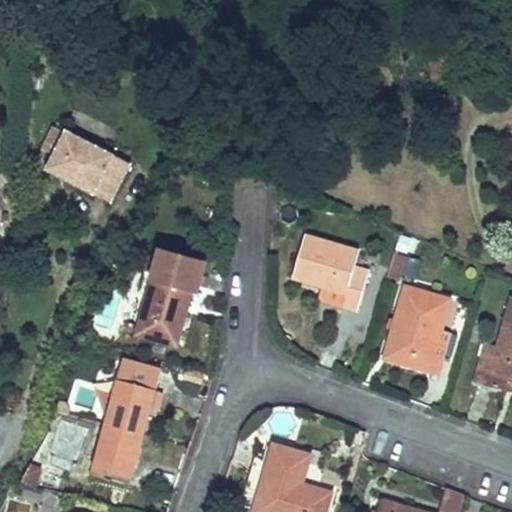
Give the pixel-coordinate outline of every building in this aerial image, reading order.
[(432,55),(434,77),(449,76),(447,53),(432,55)] [(435,112),(457,108),(455,98),(434,102),(435,112)] [(390,125),(420,124),(419,104),(389,105),(390,125)] [(66,130),(46,169),(112,203),(132,164),(66,130)] [(0,227),(2,227),(4,193),(12,193),(12,173),(0,173),(0,227)] [(347,292),(343,307),(357,311),(369,270),(355,266),(359,251),(306,236),(294,277),(323,285),(347,292)] [(158,258),(159,258),(198,269),(192,292),(197,293),(206,261),(161,249),(158,258)] [(142,271),(155,274),(159,259),(147,256),(142,271)] [(394,256),(391,268),(402,271),(406,260),(394,256)] [(182,326),(185,317),(192,292),(198,269),(159,258),(159,259),(155,274),(138,335),(177,346),(182,326)] [(402,271),(391,268),(388,277),(400,280),(402,271)] [(319,300),(343,307),(347,292),(323,285),(319,300)] [(394,327),(394,328),(385,358),(430,371),(434,356),(443,359),(445,354),(452,356),(459,334),(442,329),(451,299),(406,286),(396,320),(396,321),(401,323),(399,329),(394,327)] [(504,349),(497,347),(489,344),(478,383),(495,388),(495,387),(498,378),(511,382),(511,298),(504,320),(511,322),(504,349)] [(191,318),(185,317),(182,326),(189,327),(191,318)] [(389,327),(394,328),(394,327),(399,329),(401,323),(396,321),(396,320),(391,318),(389,327)] [(504,320),(497,347),(504,349),(511,322),(504,320)] [(105,424),(144,435),(151,409),(159,411),(164,393),(157,391),(162,371),(123,360),(105,424)] [(511,391),(511,382),(498,378),(495,387),(511,391)] [(144,435),(105,424),(91,474),(112,480),(114,475),(132,480),(144,435)] [(240,508),(252,511),(254,511),(274,447),(268,445),(263,460),(256,456),(240,508)] [(274,447),(254,511),(325,511),(331,493),(301,484),(310,455),(275,445),(274,447)] [(34,485),(39,469),(31,466),(22,481),(34,485)] [(461,511),(465,499),(446,494),(440,511),(416,511),(382,501),(378,511),(461,511)]
